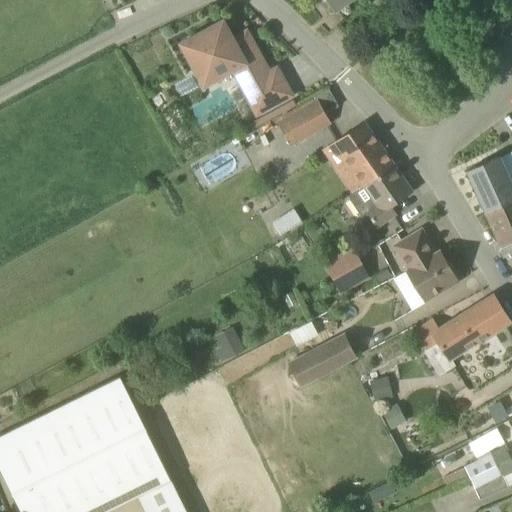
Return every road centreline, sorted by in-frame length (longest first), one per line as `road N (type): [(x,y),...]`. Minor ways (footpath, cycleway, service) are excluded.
road 1 (residential): [(265,0),(423,154)]
road 2 (residential): [(511,302),(423,154)]
road 3 (unclassified): [(0,98),(110,38)]
road 4 (residential): [(423,154),(482,109),(511,72)]
